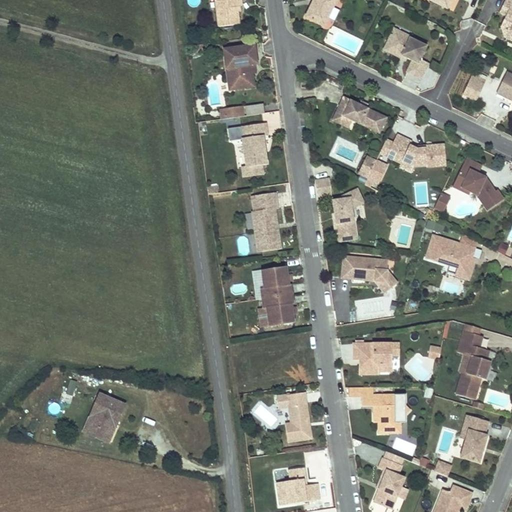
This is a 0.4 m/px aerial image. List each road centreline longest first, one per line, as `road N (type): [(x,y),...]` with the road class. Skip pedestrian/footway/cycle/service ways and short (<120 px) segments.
road 1 (tertiary): [(163,0),(235,511)]
road 2 (residential): [(281,34),(348,511)]
road 3 (residential): [(511,148),(281,34)]
